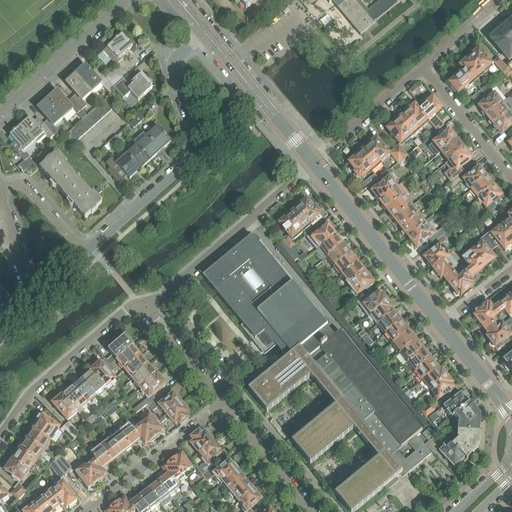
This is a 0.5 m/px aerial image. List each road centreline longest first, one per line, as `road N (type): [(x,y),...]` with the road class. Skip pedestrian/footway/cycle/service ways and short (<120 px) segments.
road 1 (residential): [(84,252),(194,149),(172,69),(205,33)]
road 2 (residential): [(138,303),(160,297),(313,163)]
road 3 (tertiary): [(441,326),(313,163)]
road 4 (residential): [(0,437),(32,391),(138,303)]
road 5 (residential): [(222,403),(83,511)]
road 6 (residential): [(0,114),(127,0)]
road 7 (tertiary): [(313,163),(205,33)]
road 8 (residential): [(511,181),(421,68)]
road 9 (residential): [(313,163),(421,68)]
road 10 (residential): [(312,511),(222,403)]
road 11 (residential): [(222,403),(138,303)]
